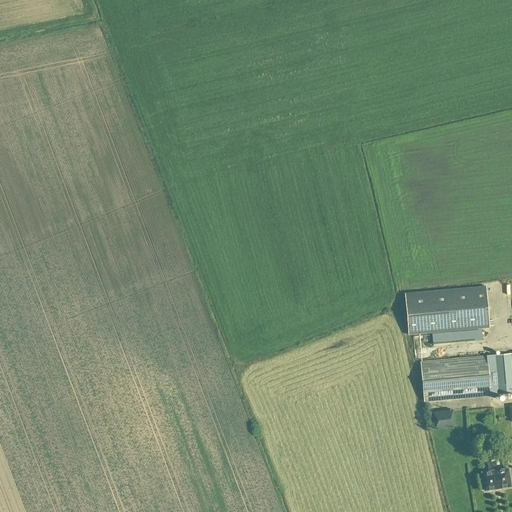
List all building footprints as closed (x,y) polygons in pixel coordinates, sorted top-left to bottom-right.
[(486,286),(404,294),(408,336),(489,328),(489,327),(494,326),(493,320),(489,321),(486,286)] [(432,335),(432,344),(482,340),(481,330),(432,335)] [(511,353),(494,355),(497,395),(511,393),(511,353)] [(424,402),(490,396),(486,356),(420,362),(424,402)] [(452,411),(431,413),(433,429),(453,428),(452,411)] [(482,472),(485,491),(511,487),(508,468),(482,472)]
